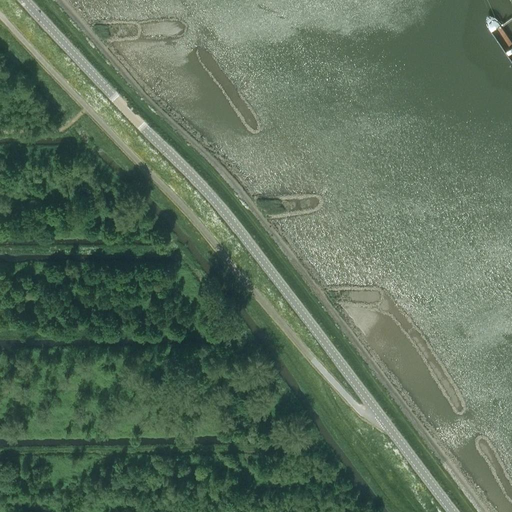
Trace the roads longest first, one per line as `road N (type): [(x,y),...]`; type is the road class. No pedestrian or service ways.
road 1 (tertiary): [(450,511),(223,213),(20,0)]
road 2 (track): [(482,511),(255,211),(54,0)]
